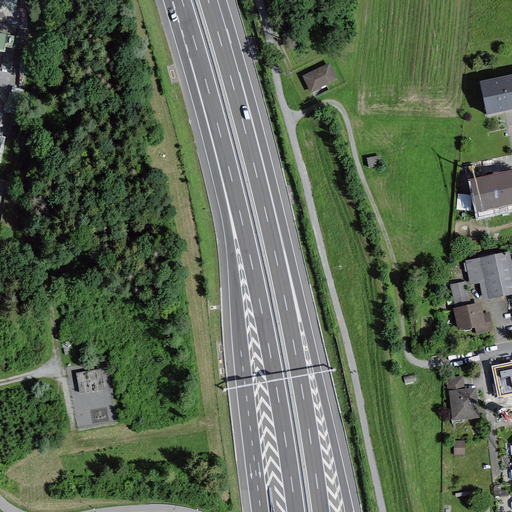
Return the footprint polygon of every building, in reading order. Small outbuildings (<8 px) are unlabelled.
[(0,51),(5,53),(2,68),(10,69),(14,47),(6,46),(7,39),(0,37),(0,51)] [(336,79),(329,65),(307,76),(314,90),(336,79)] [(511,78),(479,85),(485,115),(511,109),(511,78)] [(10,94),(5,111),(18,114),(23,97),(10,94)] [(380,157),(368,159),(369,167),(382,165),(380,157)] [(511,175),(470,185),(476,212),(511,203),(511,175)] [(511,280),(506,254),(464,263),(469,288),(479,286),(482,302),(511,295),(511,280)] [(465,284),(449,287),(454,311),(470,307),(465,284)] [(454,311),(451,312),(456,333),(475,329),(476,335),(493,331),(489,314),(482,316),(479,305),(470,307),(454,311)] [(511,366),(500,370),(507,398),(511,396),(511,366)] [(101,369),(77,373),(80,393),(104,389),(101,369)] [(478,420),(475,390),(464,391),(463,379),(446,381),(450,423),(478,420)] [(453,456),(464,456),(464,444),(453,444),(453,456)]
